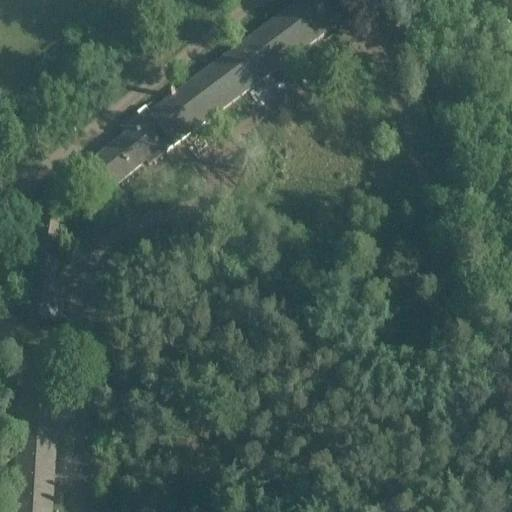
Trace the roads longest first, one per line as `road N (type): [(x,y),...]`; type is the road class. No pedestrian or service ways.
road 1 (track): [(261,0),(26,181),(0,441)]
road 2 (track): [(511,453),(376,0)]
